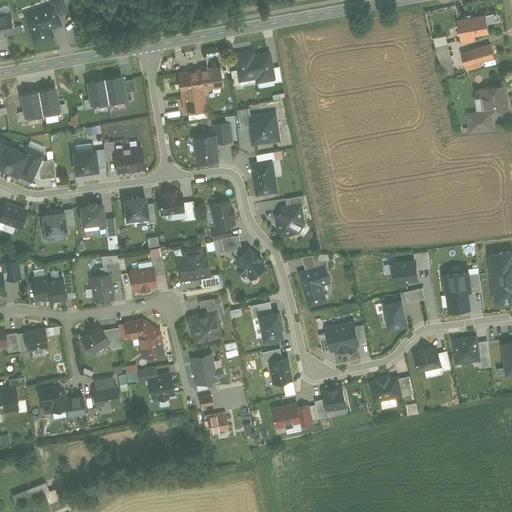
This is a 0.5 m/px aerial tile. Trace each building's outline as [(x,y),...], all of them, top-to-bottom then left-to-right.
[(52,0),(51,1),(23,10),(34,42),(55,35),(52,25),(62,22),(59,14),(54,0),(52,0)] [(52,0),(54,0),(59,14),(69,11),(65,0),(50,0),(51,1),(52,0)] [(0,10),(0,33),(14,31),(10,9),(0,10)] [(498,14),(489,16),(491,25),(500,24),(498,14)] [(489,15),(460,21),(465,46),(480,43),(479,38),(493,35),(491,25),(489,16),(489,15)] [(452,46),(449,37),(435,40),(438,49),(439,49),(451,46),(452,46)] [(498,59),(494,45),(464,54),(470,72),(485,67),(484,64),(498,59)] [(459,76),(451,46),(439,49),(446,79),(459,76)] [(254,47),(234,50),(237,68),(239,80),(241,80),(257,77),(257,80),(274,77),(276,77),(274,65),(271,48),(255,51),(254,47)] [(220,64),(179,69),(184,110),(208,107),(205,86),(223,84),(220,64)] [(281,64),(274,65),(276,77),(274,77),(275,81),(284,79),(281,64)] [(239,80),(237,68),(231,69),(233,83),(241,82),(241,80),(239,80)] [(123,71),(87,77),(90,96),(91,104),(127,98),(126,90),(124,78),(123,71)] [(134,76),(124,78),(126,90),(131,89),(136,88),(134,76)] [(56,81),(20,87),(24,108),(24,114),(60,108),(59,102),(56,81)] [(482,90),(485,112),(470,114),(473,135),(497,132),(495,115),(511,112),(511,108),(509,86),(482,90)] [(241,125),(249,124),(248,112),(251,112),(250,106),(238,107),(241,125)] [(249,124),(252,142),(281,138),(277,108),(251,112),(248,112),(249,124)] [(213,121),(214,131),(216,131),(217,139),(231,138),(229,120),(213,121)] [(86,135),(99,132),(98,124),(84,127),(86,135)] [(214,131),(194,133),(196,159),(219,157),(217,139),(216,131),(214,131)] [(104,146),(106,156),(116,155),(115,146),(114,140),(104,141),(104,146)] [(7,141),(0,155),(0,164),(20,174),(19,175),(32,181),(40,165),(42,160),(45,153),(28,145),(26,149),(7,141)] [(73,146),(76,170),(99,167),(99,164),(97,147),(96,143),(73,146)] [(145,167),(142,143),(115,146),(116,155),(117,170),(145,167)] [(104,146),(97,147),(99,164),(107,163),(106,156),(104,146)] [(258,152),(259,158),(274,155),(276,155),(275,149),(258,152)] [(251,159),(256,193),(279,189),(274,155),(259,158),(251,159)] [(53,159),(42,160),(40,165),(41,177),(55,176),(53,159)] [(123,194),(126,217),(148,214),(150,213),(149,202),(147,191),(123,194)] [(183,191),(159,194),(162,214),(186,211),(185,202),(183,191)] [(287,194),(288,201),(303,199),(305,199),(304,192),(287,194)] [(210,202),(216,225),(236,220),(230,197),(210,202)] [(4,204),(0,214),(0,218),(21,226),(28,206),(6,198),(4,204)] [(104,198),(80,201),(83,222),(99,220),(107,219),(106,215),(104,198)] [(275,212),(279,232),(301,229),(306,220),(303,199),(288,201),(283,202),(275,212)] [(195,200),(185,202),(186,211),(187,219),(197,218),(195,200)] [(154,201),(149,202),(150,213),(148,214),(148,219),(156,218),(154,201)] [(73,205),(65,206),(67,224),(75,223),(73,205)] [(65,206),(42,209),(45,232),(68,229),(67,224),(65,206)] [(107,219),(99,220),(101,234),(117,232),(115,214),(106,215),(107,219)] [(231,225),(212,228),(214,236),(220,234),(233,232),(231,225)] [(233,232),(220,234),(223,248),(242,244),(239,231),(233,232)] [(115,234),(105,236),(106,249),(116,248),(115,234)] [(146,245),(157,244),(156,236),(145,237),(146,245)] [(176,253),(180,277),(201,274),(211,272),(207,248),(203,249),(202,242),(182,245),(183,252),(176,253)] [(235,255),(253,276),(268,263),(250,242),(235,255)] [(418,257),(420,266),(431,265),(429,248),(417,250),(418,257)] [(511,248),(492,251),(498,299),(511,297),(511,248)] [(304,255),(308,268),(329,262),(331,262),(329,257),(323,256),(322,252),(304,255)] [(154,262),(156,270),(164,268),(161,253),(153,254),(154,262)] [(4,267),(5,279),(21,277),(19,257),(3,259),(4,267)] [(418,257),(393,260),(396,280),(421,277),(420,266),(418,257)] [(111,270),(112,278),(122,277),(119,259),(106,261),(108,270),(111,270)] [(154,262),(129,266),(132,287),(158,283),(156,270),(154,262)] [(308,268),(302,270),(311,303),(329,297),(325,282),(334,279),(329,262),(308,268)] [(449,291),(451,310),(474,307),(471,288),(475,288),(473,271),(472,267),(449,270),(451,290),(449,291)] [(108,270),(90,273),(94,298),(101,297),(101,298),(115,296),(112,278),(111,270),(108,270)] [(211,272),(201,274),(203,284),(223,280),(221,270),(211,272)] [(473,271),(475,288),(483,287),(481,270),(473,271)] [(48,272),(32,274),(35,298),(49,296),(50,300),(67,297),(64,273),(49,275),(48,272)] [(424,285),(407,288),(410,298),(426,295),(424,285)] [(405,296),(387,300),(392,325),(411,320),(405,296)] [(214,311),(216,311),(217,312),(222,311),(220,301),(214,302),(213,297),(199,300),(202,314),(214,311)] [(263,313),(274,310),(272,300),(255,303),(257,314),(263,313)] [(228,315),(241,315),(241,307),(227,307),(228,315)] [(274,310),(263,313),(268,337),(288,332),(283,309),(274,310)] [(202,314),(191,317),(196,339),(220,334),(214,311),(202,314)] [(138,333),(141,354),(164,351),(160,326),(145,314),(125,317),(125,319),(127,334),(138,333)] [(127,334),(125,319),(118,320),(118,324),(120,335),(127,334)] [(357,319),(328,325),(328,328),(332,347),(362,341),(358,322),(357,319)] [(364,321),(358,322),(362,341),(368,339),(364,321)] [(7,331),(5,322),(0,322),(0,343),(7,342),(9,342),(7,331)] [(99,322),(80,334),(90,351),(108,340),(110,339),(103,327),(99,322)] [(49,344),(45,323),(24,327),(25,330),(27,346),(27,347),(49,344)] [(118,324),(103,327),(110,339),(108,340),(112,345),(121,344),(120,335),(118,324)] [(328,328),(321,329),(325,348),(332,347),(328,328)] [(17,330),(7,331),(9,342),(7,342),(8,348),(19,347),(17,331),(17,330)] [(27,346),(25,330),(17,331),(19,347),(27,346)] [(479,334),(456,336),(458,359),(481,357),(479,339),(479,334)] [(490,338),(479,339),(481,357),(482,363),(493,362),(490,338)] [(440,344),(417,349),(420,367),(444,362),(442,349),(440,344)] [(272,358),(285,355),(283,346),(265,350),(267,359),(272,358)] [(450,348),(442,349),(444,362),(445,366),(453,365),(450,348)] [(221,364),(215,365),(212,349),(190,354),(196,382),(219,377),(218,375),(223,374),(221,364)] [(285,355),(272,358),(276,379),(296,375),(291,354),(285,355)] [(146,372),(158,370),(157,364),(137,366),(137,368),(138,376),(146,375),(146,372)] [(127,377),(138,376),(137,368),(126,369),(127,377)] [(158,370),(146,372),(146,375),(149,395),(175,391),(171,368),(158,370)] [(124,370),(117,371),(119,381),(126,380),(124,370)] [(379,377),(372,379),(376,397),(404,392),(401,374),(400,373),(393,375),(392,371),(378,374),(379,377)] [(412,372),(401,374),(404,392),(416,389),(412,372)] [(94,376),(95,383),(94,383),(97,405),(119,401),(115,379),(113,380),(112,373),(94,376)] [(35,376),(27,377),(28,385),(36,384),(35,376)] [(12,384),(13,387),(19,386),(19,388),(29,386),(28,385),(27,377),(12,379),(12,384)] [(291,378),(281,380),(283,392),(293,391),(291,378)] [(347,383),(325,387),(327,395),(329,406),(351,402),(347,383)] [(0,385),(0,413),(22,411),(19,388),(19,386),(13,387),(12,384),(0,385)] [(52,410),(69,408),(70,417),(88,415),(85,394),(67,396),(67,393),(57,385),(42,387),(45,405),(52,410)] [(211,392),(199,394),(200,404),(213,402),(211,392)] [(329,406),(327,395),(318,397),(321,413),(330,411),(329,406)] [(300,400),(275,406),(278,423),(304,418),(301,404),(300,400)] [(403,402),(405,411),(415,409),(413,400),(403,402)] [(312,401),(301,404),(304,418),(305,421),(315,419),(312,401)] [(226,409),(208,411),(210,429),(228,427),(226,409)] [(49,482),(14,495),(17,504),(47,493),(52,490),(49,482)] [(52,490),(47,493),(54,511),(55,511),(70,506),(66,496),(62,487),(52,490)]
